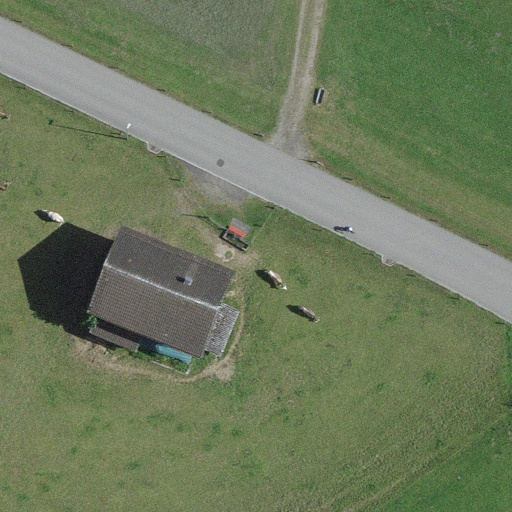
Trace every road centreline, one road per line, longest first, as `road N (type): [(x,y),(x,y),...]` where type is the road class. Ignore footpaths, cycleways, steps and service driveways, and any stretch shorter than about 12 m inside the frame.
road 1 (unclassified): [(511,296),(0,48)]
road 2 (track): [(280,180),(309,0)]
